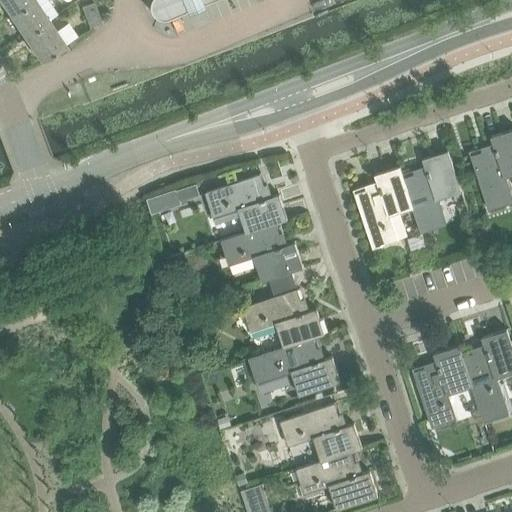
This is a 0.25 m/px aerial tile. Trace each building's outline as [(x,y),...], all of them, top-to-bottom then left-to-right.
[(0,0),(10,14),(31,0),(0,0)] [(31,0),(10,14),(24,35),(48,19),(57,13),(47,0),(31,0)] [(147,0),(148,2),(148,5),(149,8),(150,10),(152,12),(155,14),(158,16),(161,16),(164,16),(167,15),(202,0),(147,0)] [(94,2),(82,6),(90,28),(92,26),(98,22),(101,21),(94,2)] [(48,19),(24,35),(41,60),(65,44),(65,43),(77,35),(68,22),(56,30),(48,19)] [(494,147),(471,155),(489,209),(511,201),(511,196),(505,177),(511,174),(511,128),(503,131),(490,135),(494,147)] [(426,170),(404,177),(403,177),(413,207),(421,231),(446,223),(438,199),(462,191),(448,149),(422,157),(426,170)] [(390,214),(413,207),(403,177),(404,177),(400,165),(375,173),(379,185),(356,193),(373,247),(397,239),(390,214)] [(238,208),(246,230),(246,232),(276,221),(288,218),(279,193),(268,197),(260,173),(205,191),(214,216),(238,208)] [(196,182),(175,190),(179,201),(200,194),(196,182)] [(174,188),(146,197),(151,212),(180,203),(179,201),(175,190),(174,188)] [(489,220),(482,221),(484,230),(491,228),(489,220)] [(271,286),(294,278),(291,270),(304,265),(295,240),(284,244),(276,221),(246,232),(246,230),(221,239),(230,263),(254,255),(262,279),(268,277),(271,286)] [(373,248),(365,250),(367,260),(376,257),(373,248)] [(294,278),(271,286),(274,295),(243,305),(251,330),(275,321),(283,345),(284,346),(314,335),(314,336),(325,332),(317,307),(305,311),(294,278)] [(485,348),(463,355),(473,385),(472,386),(480,410),(485,422),(509,414),(505,402),(496,378),(511,372),(511,339),(510,340),(507,329),(502,330),(491,334),(481,337),(485,348)] [(321,359),(314,336),(314,335),(284,346),(283,345),(259,353),(267,378),(291,370),(300,394),(341,380),(333,355),(321,359)] [(438,364),(414,372),(433,426),(457,418),(449,393),(472,386),(473,385),(463,355),(459,344),(434,353),(438,364)] [(208,345),(194,349),(200,368),(214,364),(208,345)] [(313,436),(321,459),(321,460),(352,450),(363,446),(356,425),(344,428),(335,401),(281,420),(289,444),(313,436)] [(359,473),(352,450),(321,460),(321,459),(296,467),(305,492),(329,484),(337,507),(378,494),(370,469),(359,473)] [(245,471),(235,474),(239,486),(248,483),(245,471)] [(246,511),(268,511),(259,483),(239,490),(246,511)]
